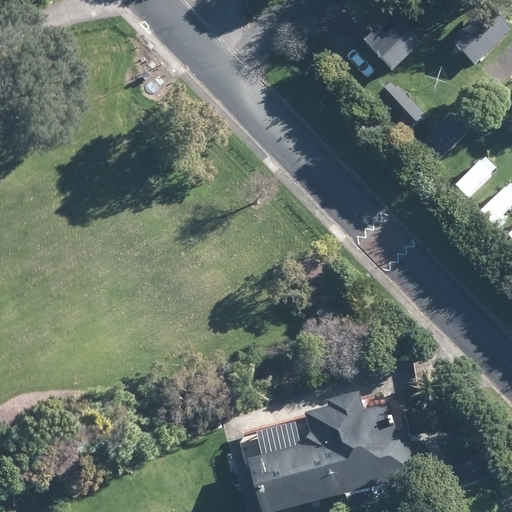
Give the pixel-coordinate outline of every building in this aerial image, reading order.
[(477,68),(511,35),(511,30),(492,10),(455,44),(477,68)] [(368,45),(396,74),(423,47),(421,44),(425,40),(419,35),(416,38),(403,25),(398,29),(389,39),(382,32),(368,45)] [(336,28),(323,39),(342,60),(354,49),(336,28)] [(428,117),(401,89),(399,91),(394,87),(382,99),(387,103),(383,106),(410,134),(428,117)] [(471,134),(454,114),(417,147),(435,166),(471,134)] [(421,477),(419,469),(410,437),(401,439),(394,410),(369,417),(363,399),(332,407),(334,414),(311,421),(317,441),(311,452),(255,468),(266,511),(302,511),(351,499),(354,511),(395,511),(391,500),(388,486),(421,477)]
